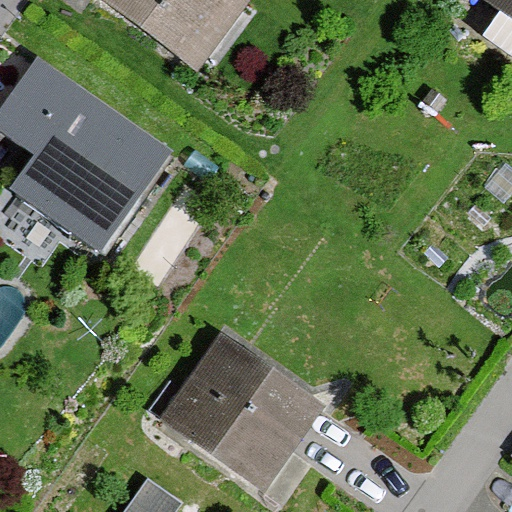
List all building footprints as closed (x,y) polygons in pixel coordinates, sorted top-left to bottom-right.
[(242,0),(112,0),(100,16),(185,78),(242,0)] [(511,0),(462,0),(461,2),(511,33),(511,0)] [(161,163),(33,71),(0,117),(0,145),(25,163),(0,197),(0,200),(89,264),(161,163)] [(318,416),(211,344),(152,431),(259,503),(318,416)] [(124,511),(171,511),(184,493),(151,471),(124,511)]
